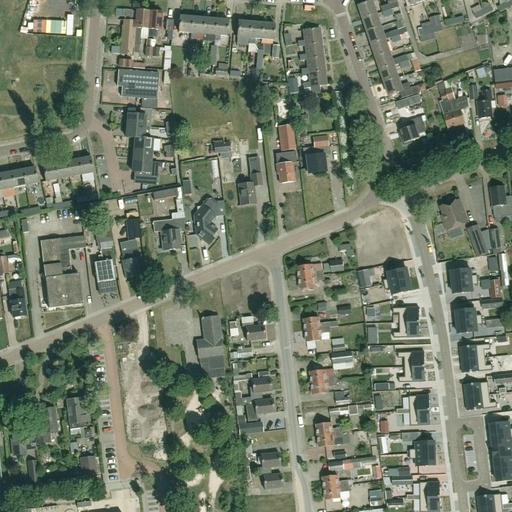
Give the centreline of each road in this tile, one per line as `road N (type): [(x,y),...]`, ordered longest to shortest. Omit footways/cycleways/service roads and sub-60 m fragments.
road 1 (residential): [(461,511),(443,354),(405,198)]
road 2 (residential): [(308,511),(272,249)]
road 3 (residential): [(0,152),(66,139),(85,123),(96,0)]
road 4 (residential): [(99,321),(122,456),(154,471),(165,511)]
road 5 (residential): [(372,196),(384,144),(337,0)]
road 6 (unclassified): [(99,321),(272,249)]
